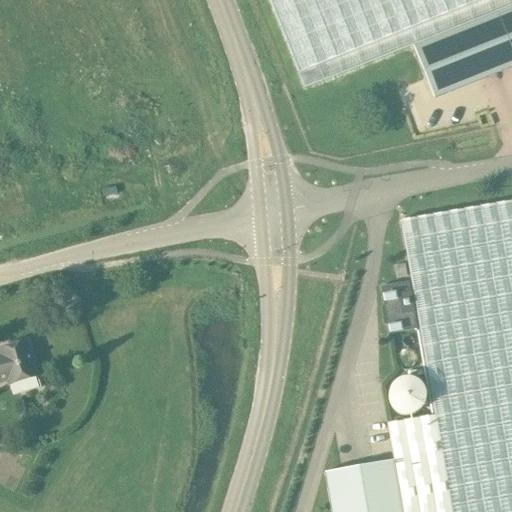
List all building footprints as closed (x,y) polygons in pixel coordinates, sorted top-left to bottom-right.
[(511,0),(270,0),(300,73),(409,30),(435,98),(511,64),(511,0)] [(0,125),(0,160),(14,152),(0,125)] [(324,474),(330,511),(511,511),(511,202),(399,222),(410,289),(383,294),(390,333),(417,328),(433,417),(385,425),(392,462),(324,474)] [(6,386),(36,377),(25,342),(0,349),(0,383),(5,382),(6,386)] [(425,402),(425,398),(423,390),(421,386),(419,383),(415,380),(411,378),(404,377),(396,378),(390,382),(387,386),(384,390),(383,397),(384,405),(388,412),(394,416),(399,418),(402,419),(409,418),(414,416),(418,413),(421,411),(423,407),(425,402)]
